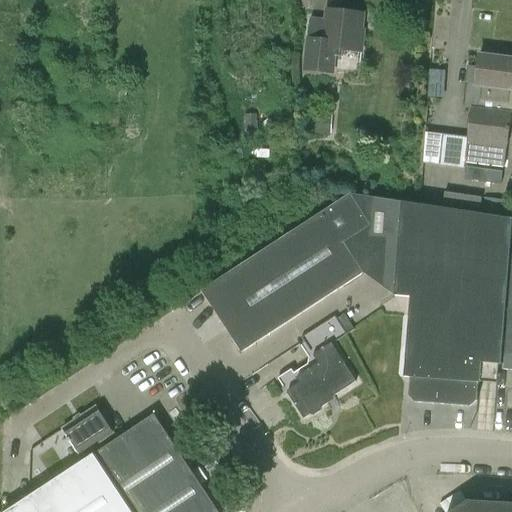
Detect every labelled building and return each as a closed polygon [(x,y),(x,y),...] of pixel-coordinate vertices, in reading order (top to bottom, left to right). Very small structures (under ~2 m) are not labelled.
[(361,52),(364,31),(361,31),(363,14),(326,10),(323,41),(308,39),(305,70),(332,73),(334,57),(342,58),(343,50),(361,52)] [(511,59),(479,55),(477,68),(468,67),(466,83),(469,84),(466,108),(472,109),(469,138),(443,135),(439,166),(465,169),(466,162),(504,167),(511,112),(511,59)] [(22,105),(48,105),(48,92),(22,92),(22,105)] [(311,133),(331,134),(333,115),(313,114),(311,133)] [(371,226),(351,195),(202,291),(242,353),(364,273),(344,243),(371,226)] [(481,363),(501,365),(511,223),(511,218),(401,210),(394,296),(410,298),(403,378),(410,378),(409,396),(414,402),(470,407),(477,401),(478,383),(480,383),(481,363)] [(333,397),(356,382),(331,344),(313,355),(318,363),(298,377),(297,380),(299,383),(288,391),(288,394),(304,419),(310,415),(314,416),(321,411),(322,407),(335,399),(333,397)] [(114,433),(96,407),(63,429),(80,456),(114,433)] [(7,511),(218,511),(154,415),(7,511)] [(511,511),(511,503),(468,501),(452,511),(511,511)]
